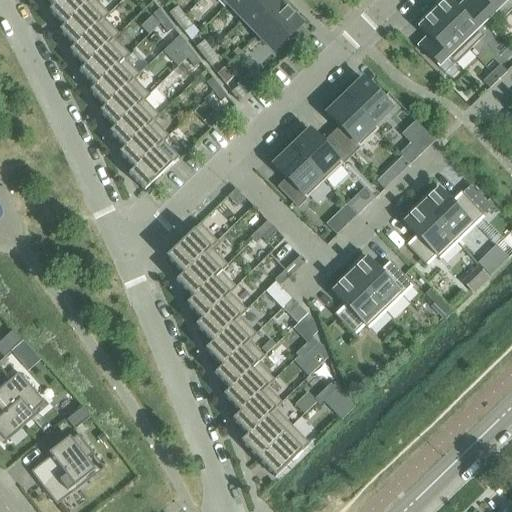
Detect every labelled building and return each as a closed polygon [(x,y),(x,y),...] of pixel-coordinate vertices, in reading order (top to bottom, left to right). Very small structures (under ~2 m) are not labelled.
[(45,0),(52,7),(48,12),(49,12),(61,0),(45,0)] [(61,0),(49,12),(63,27),(58,32),(59,32),(92,0),(61,0)] [(92,0),(59,32),(73,47),(68,52),(69,53),(108,15),(94,0),(92,0)] [(264,0),(233,0),(228,5),(243,21),(264,0)] [(258,36),(286,10),(275,0),(264,0),(243,21),(258,36)] [(477,30),(486,22),(465,1),(457,9),(447,0),(444,3),(443,1),(431,12),(469,51),(484,37),(477,30)] [(508,0),(465,0),(465,1),(486,22),(508,0)] [(169,14),(176,23),(184,17),(177,8),(169,14)] [(159,10),(153,15),(160,25),(166,20),(159,10)] [(301,26),(286,10),(258,36),(273,52),(301,26)] [(469,51),(431,12),(420,23),(422,25),(418,28),(427,37),(418,46),(438,68),(448,58),(455,65),(469,51)] [(108,15),(69,53),(83,67),(79,72),(79,73),(119,35),(104,20),(109,15),(108,15)] [(191,27),(184,17),(176,23),(184,33),(191,27)] [(166,20),(160,25),(167,34),(173,29),(166,20)] [(119,35),(79,73),(94,87),(89,92),(89,93),(129,55),(115,40),(119,35)] [(196,48),(203,58),(211,52),(204,42),(196,48)] [(186,45),(179,50),(187,59),(193,54),(186,45)] [(218,61),(211,52),(203,58),(210,67),(218,61)] [(193,54),(187,59),(194,68),(200,63),(193,54)] [(129,55),(89,93),(104,108),(99,113),(99,114),(139,75),(124,61),(130,56),(129,55)] [(498,81),(507,73),(500,66),(491,74),(498,81)] [(489,89),(498,81),(491,74),(483,82),(489,89)] [(139,75),(99,114),(113,128),(109,133),(109,134),(149,96),(134,81),(140,76),(139,75)] [(212,79),(206,84),(213,93),(219,88),(212,79)] [(377,131),(378,130),(375,127),(392,110),(390,108),(393,106),(385,97),(382,100),(362,79),(344,97),(377,131)] [(238,103),(246,97),(239,87),(231,93),(238,103)] [(219,88),(213,93),(220,102),(226,98),(219,88)] [(149,96),(109,134),(123,149),(118,154),(119,155),(159,116),(144,101),(149,96)] [(351,157),(360,149),(359,148),(377,131),(344,97),(326,114),(343,132),(335,140),(351,157)] [(159,116),(119,155),(133,170),(128,175),(129,175),(168,137),(154,122),(159,117),(159,116)] [(324,183),(341,166),(342,165),(342,166),(351,157),(335,140),(326,148),(309,131),(291,148),(324,183)] [(426,150),(435,142),(426,133),(418,142),(426,150)] [(168,137),(129,175),(144,192),(161,176),(162,177),(172,167),(171,166),(179,158),(164,143),(169,138),(168,137)] [(291,148),(273,166),(290,184),(281,192),(298,209),(306,200),(324,183),(291,148)] [(429,195),(419,205),(457,244),(483,218),(484,218),(484,217),(477,209),(473,206),(461,193),(460,194),(461,195),(452,203),(438,189),(437,190),(438,190),(431,196),(429,195)] [(233,193),(227,198),(233,204),(242,195),(236,190),(233,193)] [(486,201),(477,209),(484,217),(493,209),(486,201)] [(439,260),(457,244),(419,205),(408,215),(409,216),(410,217),(403,223),(402,224),(416,238),(408,245),(407,246),(406,247),(426,267),(427,266),(435,258),(439,262),(440,261),(439,260)] [(267,222),(259,230),(264,236),(272,228),(267,222)] [(199,224),(165,258),(182,275),(175,281),(176,282),(217,242),(199,224)] [(259,230),(250,238),(253,241),(256,244),(264,236),(259,230)] [(217,242),(176,282),(192,299),(185,305),(186,306),(227,266),(211,249),(217,243),(217,242)] [(357,264),(347,274),(385,313),(412,287),(413,286),(390,263),(389,264),(380,272),(374,266),(367,258),(366,259),(366,260),(359,266),(358,264),(357,264)] [(291,265),(283,273),(288,279),(296,271),(291,265)] [(227,266),(186,306),(200,320),(194,326),(195,327),(235,288),(221,273),(228,267),(227,266)] [(480,268),(476,273),(481,278),(484,282),(489,277),(486,274),(480,268)] [(283,273),(274,281),(276,282),(280,287),(288,279),(283,273)] [(368,329),(385,313),(347,274),(337,284),(338,286),(332,292),(331,293),(344,307),(342,309),(336,315),(335,315),(334,316),(354,336),(355,336),(355,335),(364,327),(367,331),(368,330),(368,329)] [(235,288),(195,327),(211,344),(204,350),(205,351),(246,311),(230,294),(236,289),(235,288)] [(431,289),(425,295),(434,304),(440,298),(431,289)] [(293,300),(284,308),(289,313),(298,305),(293,300)] [(246,311),(205,351),(221,367),(214,374),(214,375),(256,335),(240,318),(247,312),(246,311)] [(12,331),(0,342),(0,354),(4,358),(11,352),(22,341),(12,331)] [(256,335),(214,375),(229,390),(222,396),(223,397),(264,357),(249,342),(256,336),(256,335)] [(312,339),(304,347),(309,352),(317,344),(315,342),(312,339)] [(22,341),(11,352),(18,360),(29,349),(30,349),(22,341)] [(304,347),(295,355),(298,358),(301,360),(309,352),(304,347)] [(264,357),(223,397),(239,413),(231,420),(232,421),(274,381),(258,364),(264,358),(264,357)] [(32,413),(44,403),(18,373),(0,389),(0,411),(3,414),(0,416),(0,436),(6,443),(35,417),(32,413)] [(274,381),(232,421),(246,436),(240,442),(241,443),(282,403),(267,388),(274,381)] [(330,385),(322,393),(327,398),(336,390),(333,387),(330,385)] [(322,393),(314,401),(316,403),(319,406),(327,398),(322,393)] [(282,403),(241,443),(257,460),(292,427),(291,427),(276,410),(282,404),(282,403)] [(82,408),(67,421),(74,431),(91,419),(82,408)] [(292,427),(257,460),(274,478),(291,462),(292,463),(302,454),(301,453),(309,445),(292,427)] [(51,457),(31,473),(40,485),(56,506),(89,481),(88,480),(86,478),(95,471),(86,460),(93,455),(78,435),(71,440),(69,438),(48,454),(51,457)]
